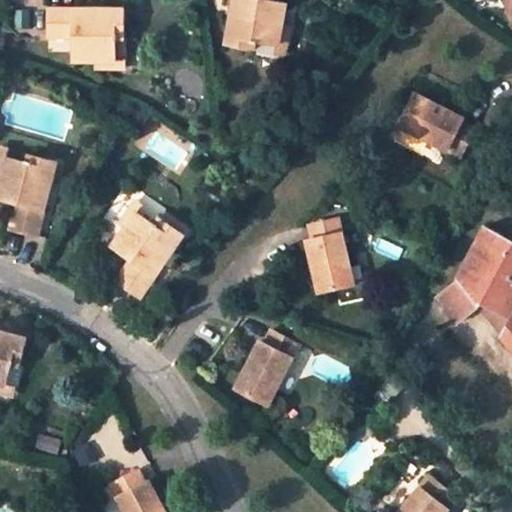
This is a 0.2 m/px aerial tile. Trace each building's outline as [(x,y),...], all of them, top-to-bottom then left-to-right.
[(275,43),(279,23),(281,0),(233,0),(228,43),(254,47),(255,40),(275,43)] [(511,0),(502,0),(511,21),(511,0)] [(95,59),(116,59),(117,35),(125,35),(125,10),(47,11),(47,36),(73,36),(72,59),(95,59)] [(47,11),(30,11),(30,36),(47,36),(47,11)] [(279,23),(275,43),(274,50),(285,52),(288,24),(279,23)] [(116,59),(95,59),(95,69),(124,69),(125,59),(116,59)] [(463,118),(415,94),(397,128),(458,161),(473,133),(460,126),(463,118)] [(2,161),(0,169),(0,208),(12,210),(6,235),(35,241),(53,166),(24,159),(23,166),(2,161)] [(117,225),(124,230),(136,213),(141,206),(133,201),(117,225)] [(136,213),(124,230),(111,248),(130,262),(114,283),(136,299),(183,237),(160,221),(155,228),(136,213)] [(355,287),(341,221),(309,228),(312,242),(306,244),(317,295),(355,287)] [(481,308),(511,348),(511,238),(485,224),(459,279),(437,295),(459,323),(481,308)] [(0,384),(5,386),(12,363),(20,365),(26,341),(0,333),(0,384)] [(298,348),(273,334),(267,344),(259,341),(234,389),(266,407),(298,348)] [(5,386),(0,384),(0,394),(10,397),(12,388),(5,386)] [(458,492),(433,471),(399,511),(448,511),(450,510),(447,507),(458,492)] [(137,472),(110,487),(123,511),(167,511),(152,486),(148,489),(137,472)]
